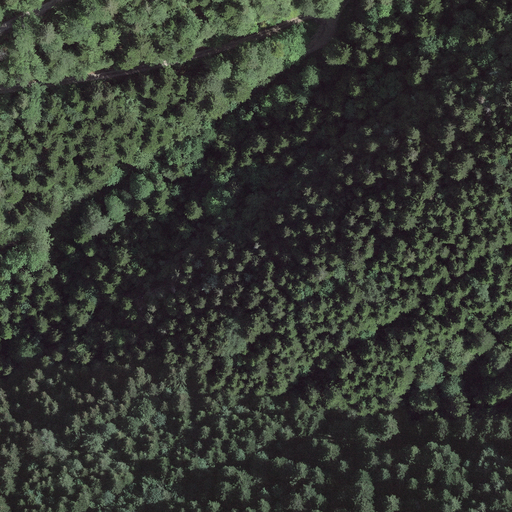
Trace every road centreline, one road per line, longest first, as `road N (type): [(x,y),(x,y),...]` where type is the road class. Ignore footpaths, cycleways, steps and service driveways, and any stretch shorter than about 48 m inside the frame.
road 1 (track): [(0,88),(203,59),(235,74),(233,93),(218,107),(121,176),(0,236)]
road 2 (track): [(349,0),(218,107)]
